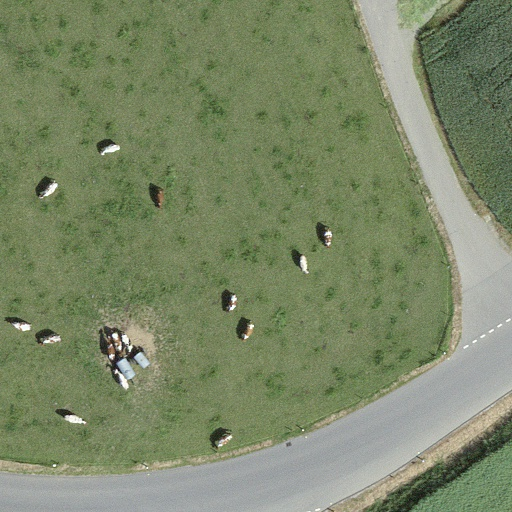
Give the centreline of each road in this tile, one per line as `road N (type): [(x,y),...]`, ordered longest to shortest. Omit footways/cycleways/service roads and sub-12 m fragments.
road 1 (track): [(511,325),(415,135),(372,0)]
road 2 (tertiary): [(511,347),(302,488),(211,511)]
